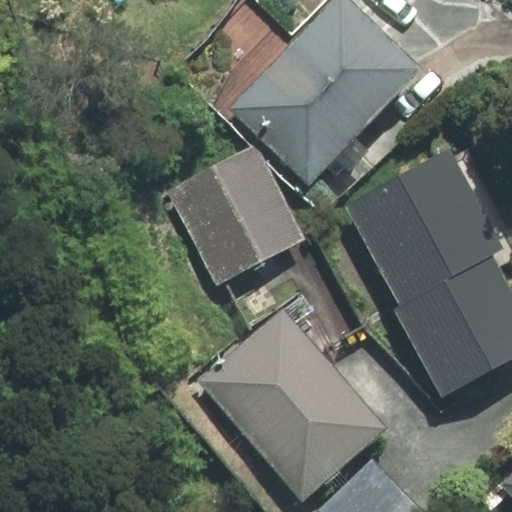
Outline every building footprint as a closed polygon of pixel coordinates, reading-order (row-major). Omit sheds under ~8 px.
[(414,69),(336,0),(323,0),(223,113),(309,188),(414,69)] [(257,154),(169,190),(209,288),(297,252),(257,154)] [(495,250),(450,157),(345,207),(439,400),(511,365),(511,313),(484,256),(495,250)] [(382,433),(268,309),(191,381),(312,511),(413,511),(360,454),(382,433)] [(511,461),(493,478),(511,500),(511,461)]
